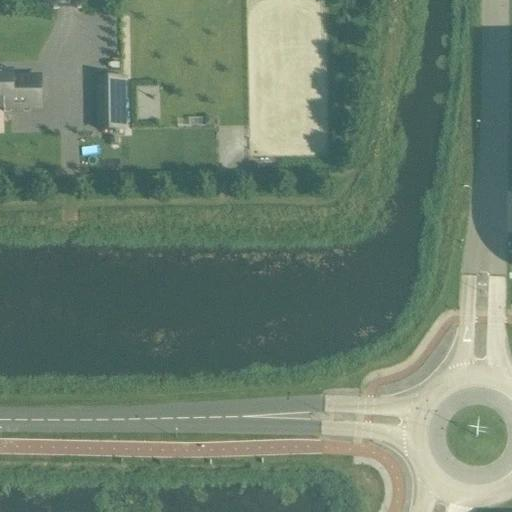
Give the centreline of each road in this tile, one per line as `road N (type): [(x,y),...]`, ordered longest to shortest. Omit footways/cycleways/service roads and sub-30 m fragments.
road 1 (tertiary): [(422,405),(182,419)]
road 2 (unclassified): [(497,137),(456,373)]
road 3 (unclassified): [(505,375),(497,137)]
road 4 (tertiary): [(182,419),(367,430),(417,441)]
road 5 (tertiary): [(182,419),(0,421)]
road 6 (unclassified): [(497,137),(497,0)]
